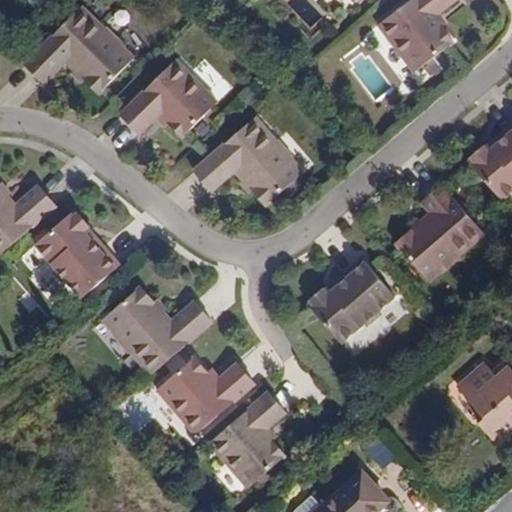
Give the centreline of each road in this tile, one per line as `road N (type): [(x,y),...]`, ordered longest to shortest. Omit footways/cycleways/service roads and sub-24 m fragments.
road 1 (residential): [(247,242),(307,239),(511,57)]
road 2 (residential): [(0,130),(46,131),(128,181),(204,245),(247,242)]
